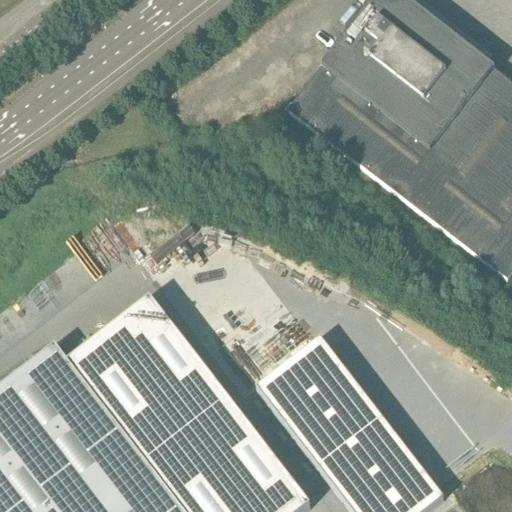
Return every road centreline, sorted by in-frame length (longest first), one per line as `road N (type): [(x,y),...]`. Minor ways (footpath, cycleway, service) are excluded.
road 1 (unknown): [(272,511),(114,343),(79,331),(49,336),(0,368)]
road 2 (tertiary): [(0,136),(177,0)]
